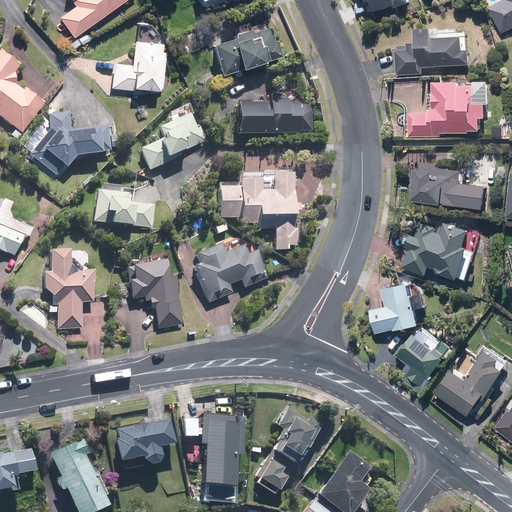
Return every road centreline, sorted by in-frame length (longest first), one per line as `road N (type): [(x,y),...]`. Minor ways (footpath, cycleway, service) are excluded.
road 1 (residential): [(315,0),(353,91),(362,196),(348,248),(290,364)]
road 2 (tertiary): [(0,401),(211,363),(290,364)]
road 3 (tertiary): [(290,364),(355,387),(448,456)]
